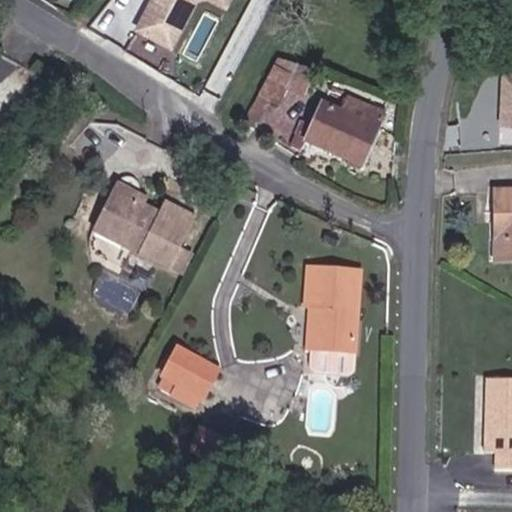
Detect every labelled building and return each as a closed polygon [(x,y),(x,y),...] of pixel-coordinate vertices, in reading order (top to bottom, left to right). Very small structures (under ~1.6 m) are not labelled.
[(168,36),(188,0),(144,0),(135,16),(168,36)] [(297,85),(308,63),(295,56),(283,78),(297,85)] [(301,87),(312,66),(308,63),(297,85),(301,87)] [(283,78),(265,69),(241,117),(248,122),(264,92),(274,96),(283,78)] [(511,74),(503,74),(500,129),(511,129),(511,74)] [(392,119),(351,99),(344,115),(326,105),(309,141),(368,168),(392,119)] [(171,211),(124,185),(103,223),(183,267),(211,216),(178,199),(171,211)] [(506,240),(493,240),(493,259),(511,258),(511,191),(493,191),(493,213),(506,213),(506,240)] [(506,213),(493,213),(493,240),(506,240),(506,213)] [(373,274),(323,271),(320,312),(327,313),(324,348),(367,353),(373,274)] [(136,318),(127,335),(140,342),(150,326),(136,318)] [(227,368),(185,343),(171,367),(184,375),(178,385),(200,398),(206,388),(214,392),(227,368)] [(365,371),(367,353),(324,348),(322,366),(326,371),(360,375),(365,371)] [(511,370),(480,370),(479,443),(490,444),(490,461),(511,461),(511,370)]
